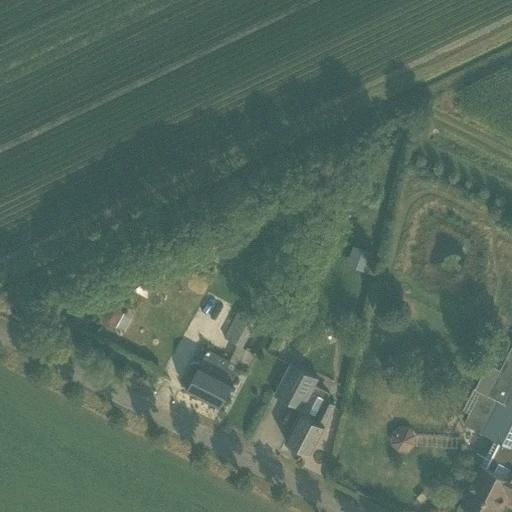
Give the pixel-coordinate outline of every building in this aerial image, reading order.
[(217,236),(199,244),(202,254),(221,247),(217,236)] [(353,246),(349,257),(368,263),(372,253),(353,246)] [(102,316),(103,323),(110,327),(118,323),(122,314),(121,307),(113,303),(106,306),(102,316)] [(216,333),(238,345),(242,347),(257,318),(238,308),(229,326),(222,323),(216,333)] [(511,346),(487,394),(500,401),(491,417),(511,427),(511,346)] [(186,390),(219,407),(240,366),(207,350),(200,363),(196,361),(191,363),(187,370),(189,375),(193,377),(187,389),(186,390)] [(290,363),(274,394),(301,408),(318,377),(290,363)] [(299,411),(285,441),(310,453),(336,405),(324,399),(313,419),(299,411)] [(495,511),(504,495),(511,498),(511,447),(510,446),(511,441),(511,427),(491,417),(483,433),(499,441),(487,467),(481,464),(461,505),(474,511),(495,511)] [(397,451),(407,451),(414,445),(415,434),(409,428),(399,427),(391,434),(391,443),(397,451)]
